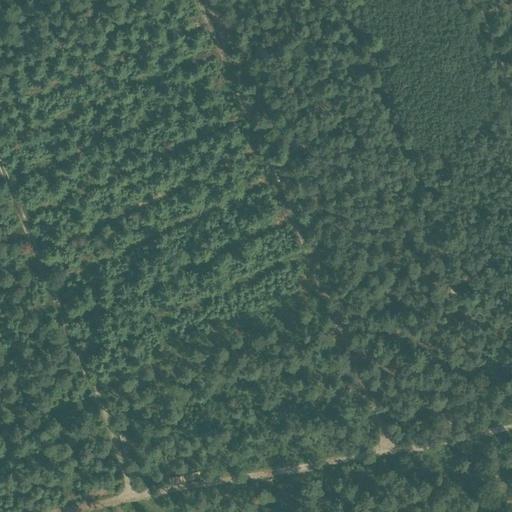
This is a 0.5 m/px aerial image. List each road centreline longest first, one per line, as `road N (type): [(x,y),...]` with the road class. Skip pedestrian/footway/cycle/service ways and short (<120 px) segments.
road 1 (track): [(0,488),(386,390),(511,367)]
road 2 (track): [(511,109),(419,174),(351,0)]
